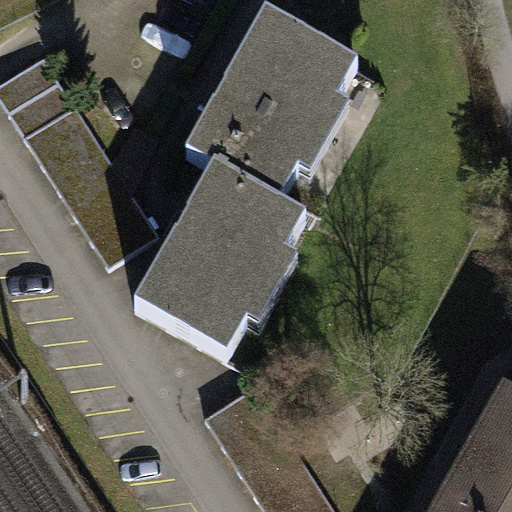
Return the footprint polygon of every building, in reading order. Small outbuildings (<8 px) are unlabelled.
[(269,20),(191,159),(214,172),(284,211),(362,71),(269,20)] [(47,64),(0,93),(0,102),(110,275),(161,243),(47,64)] [(214,172),(136,314),(229,366),(308,225),(284,211),(214,172)] [(335,511),(260,393),(210,424),(265,511),(335,511)] [(511,511),(511,404),(451,511),(511,511)]
